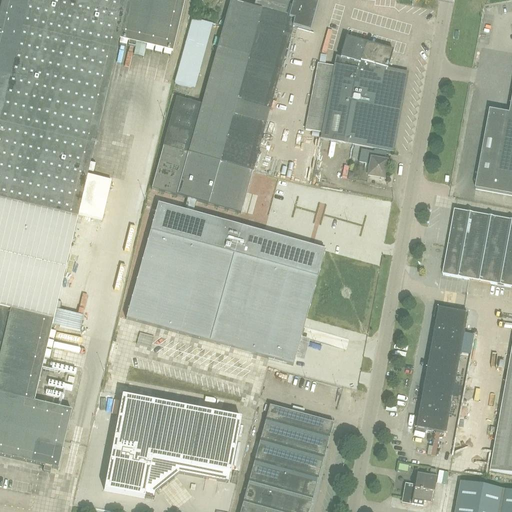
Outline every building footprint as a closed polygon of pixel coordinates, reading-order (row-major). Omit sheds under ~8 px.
[(78,218),(120,39),(173,52),(184,0),(1,0),(0,8),(0,456),(11,459),(25,462),(38,465),(44,467),(43,472),(50,473),(51,468),(58,470),(72,411),(70,410),(41,404),(34,402),(52,326),(80,332),(83,317),(56,310),(76,222),(77,218),(78,218)] [(177,99),(154,189),(241,213),(293,27),(309,31),(317,5),(297,0),(256,0),(254,8),(231,2),(202,106),(177,99)] [(190,15),(176,83),(196,87),(210,19),(190,15)] [(393,51),(347,38),(340,59),(336,57),(320,140),(394,153),(408,72),(389,69),(393,51)] [(511,103),(510,114),(490,110),(476,189),(511,195),(511,103)] [(384,179),(387,162),(373,159),(374,152),(361,150),(359,162),(370,164),(368,176),(384,179)] [(158,204),(126,319),(293,365),(325,250),(193,214),(196,202),(187,199),(184,211),(158,204)] [(511,221),(455,211),(447,253),(443,275),(511,288),(511,221)] [(415,418),(413,428),(445,434),(467,313),(435,308),(433,318),(436,318),(417,418),(415,418)] [(511,475),(511,344),(489,471),(511,475)] [(228,484),(240,420),(122,397),(104,491),(154,500),(155,493),(179,475),(228,484)] [(312,511),(329,451),(326,450),(333,424),(270,407),(240,511),(308,511),(309,511),(312,511)] [(432,504),(436,478),(417,474),(415,486),(405,484),(402,499),(407,500),(406,505),(422,508),(423,503),(432,504)] [(511,511),(511,491),(460,482),(454,511),(511,511)]
